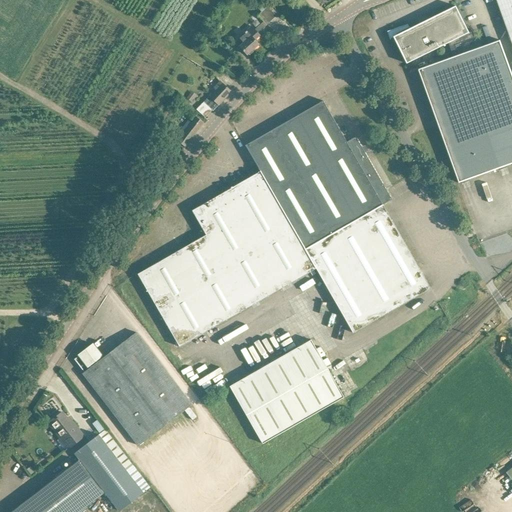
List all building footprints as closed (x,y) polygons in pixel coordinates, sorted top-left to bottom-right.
[(511,0),(495,0),(511,46),(511,76),(499,40),(458,55),(454,45),(474,38),(471,30),(471,31),(468,32),(455,6),(426,20),(427,22),(422,25),(421,23),(409,28),(407,24),(387,32),(390,40),(390,39),(393,37),(406,64),(448,43),(453,57),(417,69),(438,127),(458,183),(511,163),(511,0)] [(258,16),(266,25),(276,16),(267,7),(262,3),(257,7),(262,12),(258,16)] [(238,38),(243,43),(239,46),(247,55),(259,45),(255,40),(260,36),(258,33),(264,28),(261,24),(255,29),(252,26),(250,27),(238,38)] [(220,78),(226,84),(234,76),(228,70),(220,78)] [(209,96),(203,102),(196,110),(205,118),(212,110),(213,111),(231,92),(220,82),(214,88),(215,89),(208,96),(209,96)] [(191,91),(185,101),(190,104),(196,95),(191,91)] [(383,205),(392,200),(374,169),(356,137),(346,142),(323,101),(245,145),(259,171),(258,172),(259,172),(238,184),(237,184),(231,188),(192,211),(206,235),(137,274),(179,348),(316,269),(353,333),(430,288),(383,205)] [(203,122),(196,117),(191,123),(188,120),(181,130),(182,130),(180,132),(176,138),(178,140),(177,141),(184,147),(203,122)] [(331,299),(327,301),(331,310),(335,308),(331,299)] [(91,367),(84,372),(83,374),(137,445),(191,404),(136,333),(91,367)] [(344,397),(311,340),(230,386),(262,444),(344,397)] [(84,372),(91,367),(90,365),(102,356),(93,344),(78,355),(79,356),(74,359),(84,372)] [(62,412),(49,423),(60,438),(57,440),(65,451),(68,448),(83,436),(72,422),(70,423),(62,412)] [(107,429),(99,434),(76,451),(106,491),(119,509),(150,487),(107,429)] [(79,460),(11,511),(78,511),(106,491),(76,451),(74,453),(79,460)] [(30,466),(26,469),(30,474),(34,472),(30,466)] [(206,511),(198,503),(187,511),(206,511)]
